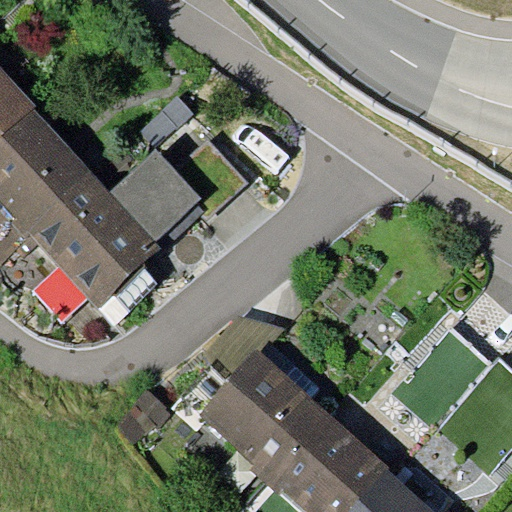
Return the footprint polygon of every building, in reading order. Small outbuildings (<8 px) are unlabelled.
[(0,137),(34,108),(35,107),(0,66),(0,137)] [(194,113),(178,96),(140,131),(155,148),(194,113)] [(93,173),(34,108),(0,137),(0,198),(17,217),(11,222),(23,235),(29,231),(93,173)] [(209,138),(174,168),(201,199),(197,203),(204,212),(209,217),(248,182),(209,138)] [(109,191),(93,173),(29,231),(98,306),(112,293),(142,266),(161,249),(154,242),(167,231),(197,203),(201,199),(174,168),(156,149),(109,191)] [(175,239),(204,212),(197,203),(167,231),(175,239)] [(159,284),(142,266),(112,293),(129,311),(159,284)] [(494,364),(452,327),(392,394),(434,431),(436,429),(494,364)] [(250,470),(263,481),(326,412),(257,349),(197,415),(254,466),(250,470)] [(511,369),(499,358),(494,364),(436,429),(487,475),(511,446),(511,369)] [(386,467),(326,412),(263,481),(279,496),(283,491),(305,511),(345,511),(358,498),(386,467)] [(436,511),(386,467),(358,498),(345,511),(436,511)]
